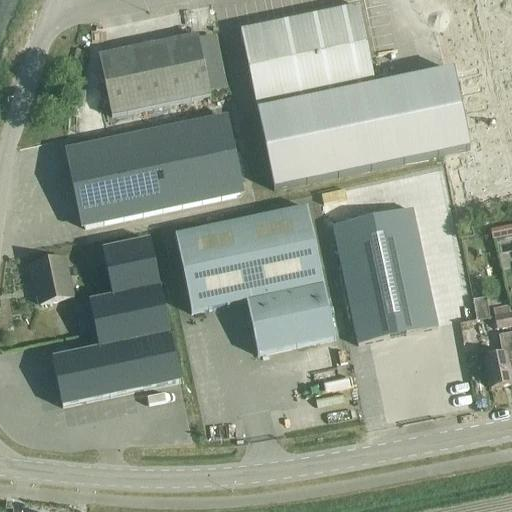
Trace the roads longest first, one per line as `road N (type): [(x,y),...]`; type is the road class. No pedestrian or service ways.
road 1 (tertiary): [(511,431),(185,484),(0,469)]
road 2 (unclassified): [(0,203),(6,156),(52,13)]
